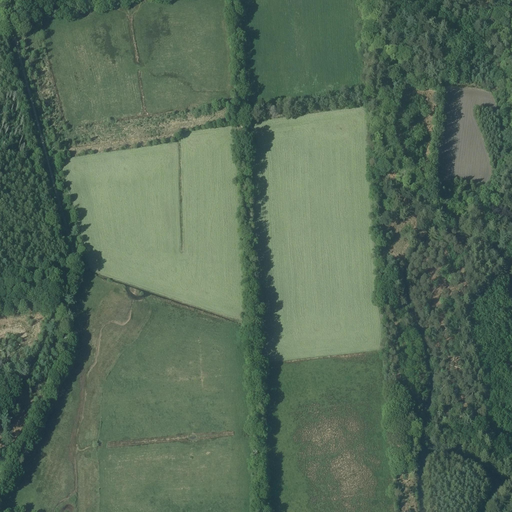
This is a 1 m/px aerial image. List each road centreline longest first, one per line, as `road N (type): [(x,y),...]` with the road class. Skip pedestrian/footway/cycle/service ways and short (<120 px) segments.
road 1 (track): [(234,0),(261,511)]
road 2 (track): [(8,16),(73,275)]
road 3 (track): [(73,275),(16,401),(8,465)]
road 4 (track): [(68,293),(64,347),(8,465)]
